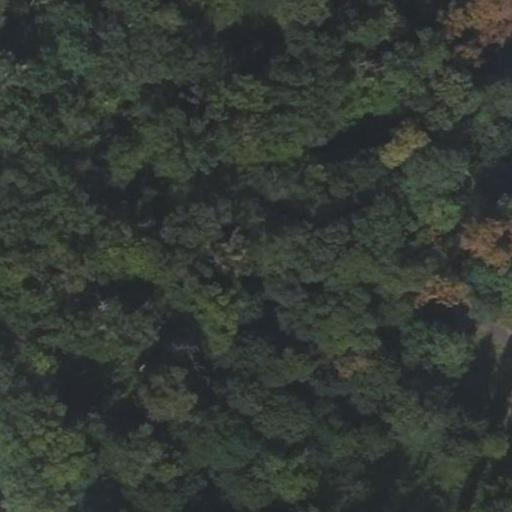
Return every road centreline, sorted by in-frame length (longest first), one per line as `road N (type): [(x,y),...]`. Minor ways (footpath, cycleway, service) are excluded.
road 1 (track): [(0,367),(133,267),(171,220),(293,0)]
road 2 (track): [(429,511),(511,87)]
road 3 (track): [(0,272),(49,450),(47,511)]
